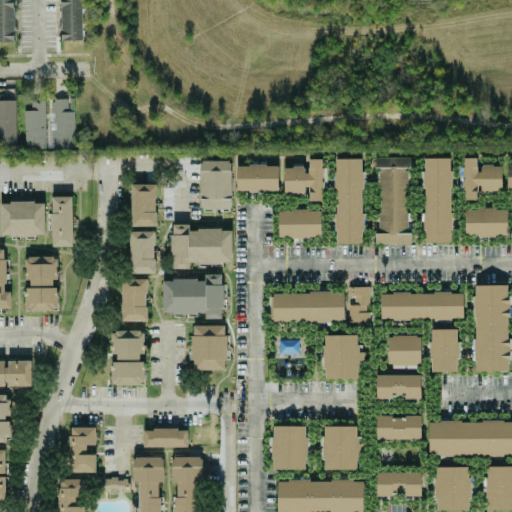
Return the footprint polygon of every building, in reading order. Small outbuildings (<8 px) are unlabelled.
[(13,0),(0,0),(0,41),(14,41),(13,0)] [(83,40),(82,0),(60,0),(61,40),(83,40)] [(25,148),(53,148),(53,133),(45,133),(44,98),(30,99),(30,110),(23,110),(25,148)] [(75,147),(73,98),(50,98),(51,130),(53,130),(54,148),(75,147)] [(15,100),(0,99),(0,150),(16,150),(15,100)] [(411,243),(410,233),(407,233),(406,167),(409,167),(409,157),(373,157),(373,167),(377,167),(378,243),(411,243)] [(423,242),(451,242),(450,157),(422,158),(423,242)] [(501,165),(478,165),(478,157),(462,157),(462,195),(501,195),(501,165)] [(361,158),(334,158),(334,242),(361,242),(361,158)] [(283,193),(306,193),(306,200),(322,200),(322,159),(307,159),(306,167),(283,166),(283,193)] [(200,160),(201,209),(231,209),(230,160),(200,160)] [(235,165),(236,191),(278,190),(277,165),(235,165)] [(131,225),(155,225),(155,183),(130,183),(131,225)] [(51,246),(72,246),(71,196),(50,196),(51,246)] [(44,202),(0,201),(0,235),(43,236),(44,202)] [(464,236),(506,236),(506,208),(464,208),(464,236)] [(321,236),(320,209),(277,210),(278,237),(321,236)] [(231,228),(189,229),(188,223),(170,224),(171,268),(189,268),(189,263),(231,262),(231,228)] [(153,230),(128,231),(129,273),(154,272),(153,230)] [(0,248),(0,309),(10,309),(10,291),(4,291),(4,249),(0,248)] [(24,310),(57,310),(57,287),(52,287),(51,277),(57,277),(57,256),(23,256),(24,283),(24,310)] [(162,313),(204,313),(204,318),(221,318),(221,308),(225,308),(225,283),(220,283),(220,274),(204,274),(204,279),(162,279),(162,313)] [(146,321),(146,279),(121,278),(121,320),(146,321)] [(507,284),(473,284),(474,371),(508,370),(507,284)] [(368,286),(347,286),(347,295),(354,295),(354,304),(348,304),(348,322),(369,321),(368,286)] [(272,322),(344,321),(343,291),(272,292),(272,322)] [(462,319),(462,292),(380,292),(380,318),(462,319)] [(191,325),(192,370),(225,369),(225,325),(191,325)] [(430,371),(457,371),(456,328),(429,329),(430,371)] [(143,330),(111,330),(110,353),(116,353),(116,362),(111,362),(111,384),(143,384),(143,330)] [(420,335),(387,335),(386,364),(419,364),(420,335)] [(0,385),(31,385),(30,359),(0,359),(0,385)] [(419,374),(375,374),(375,398),(420,398),(419,374)] [(9,394),(0,394),(0,441),(9,442),(9,394)] [(375,416),(376,439),(420,438),(419,415),(375,416)] [(511,455),(511,420),(428,421),(428,455),(511,455)] [(305,469),(305,425),(271,425),(271,469),(305,469)] [(356,425),(322,426),(322,469),(357,469),(356,425)] [(95,472),(95,454),(85,454),(85,445),(94,445),(94,427),(69,426),(68,471),(95,472)] [(187,446),(186,428),(142,428),(143,447),(187,446)] [(158,511),(159,481),(163,481),(163,457),(133,456),(132,481),(138,481),(137,511),(158,511)] [(199,511),(201,456),(171,456),(171,481),(176,481),(174,511),(199,511)] [(511,509),(511,465),(486,466),(485,509),(511,509)] [(469,509),(469,466),(434,466),(434,510),(469,509)] [(376,496),(420,495),(420,471),(375,472),(376,496)] [(83,511),(83,506),(76,506),(76,496),(83,496),(83,478),(58,478),(58,511),(83,511)] [(102,478),(102,492),(128,492),(128,478),(102,478)] [(362,511),(362,480),(277,480),(276,511),(362,511)]
